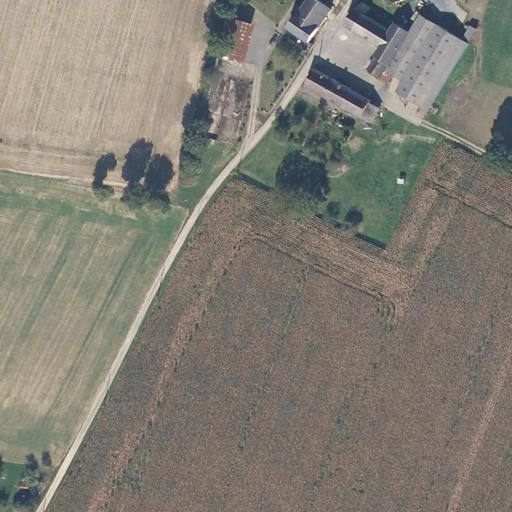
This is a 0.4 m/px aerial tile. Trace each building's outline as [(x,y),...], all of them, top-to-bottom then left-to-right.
[(316,0),(306,0),(288,28),(308,42),(330,9),(316,0)] [(367,7),(364,5),(346,27),(383,49),(377,58),(379,59),(371,73),(391,85),(397,76),(389,71),(412,34),(397,25),(367,7)] [(389,71),(397,76),(406,82),(439,26),(422,16),(412,34),(389,71)] [(228,18),(219,55),(242,61),(252,24),(228,18)] [(468,25),(462,37),(469,41),(475,29),(468,25)] [(470,45),(439,26),(406,82),(400,91),(431,110),(470,45)] [(367,97),(316,67),(305,85),(356,115),(367,97)] [(382,106),(367,97),(356,115),(371,124),(382,106)]
